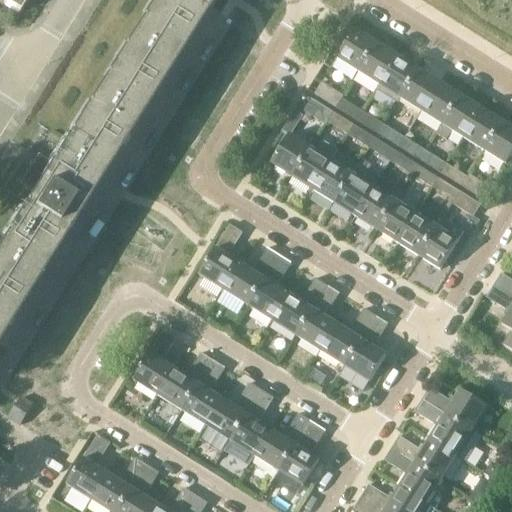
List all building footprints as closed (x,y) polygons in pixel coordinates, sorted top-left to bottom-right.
[(198,0),(154,0),(68,137),(0,244),(0,338),(209,6),(198,0)] [(0,0),(0,2),(18,14),(26,0),(0,0)] [(330,54),(359,73),(378,44),(349,25),(330,54)] [(398,56),(378,44),(359,73),(380,85),(398,56)] [(380,85),(401,99),(419,70),(398,56),(380,85)] [(441,83),(419,70),(401,99),(423,112),(441,83)] [(315,94),(336,108),(344,96),(322,82),(315,94)] [(462,96),(441,83),(423,112),(442,125),(436,134),(438,135),(462,96)] [(465,139),(483,110),(462,96),(438,135),(446,140),(452,131),(465,139)] [(326,124),(333,113),(312,99),(304,111),(326,124)] [(357,121),(363,112),(348,102),(342,111),(357,121)] [(503,122),(483,110),(465,139),(485,151),(503,122)] [(282,131),(289,135),(301,116),(294,112),(282,131)] [(363,112),(357,121),(372,130),(378,121),(363,112)] [(334,125),(348,135),(354,126),(339,116),(334,125)] [(511,155),(511,128),(503,122),(485,151),(506,165),(511,155)] [(354,126),(348,135),(363,144),(369,135),(354,126)] [(399,147),(405,138),(390,129),(384,138),(399,147)] [(271,164),(293,178),(311,149),(289,135),(271,164)] [(405,138),(399,147),(414,157),(420,148),(405,138)] [(293,178),(314,191),(332,162),(338,151),(324,143),(318,153),(311,149),(293,178)] [(375,152),(390,161),(396,152),(381,143),(375,152)] [(396,152),(390,161),(405,170),(411,162),(396,152)] [(432,155),(426,164),(441,174),(447,165),(432,155)] [(335,204),(359,166),(349,160),(344,169),(332,162),(314,191),(335,204)] [(447,165),(441,174),(456,183),(462,174),(447,165)] [(356,217),(375,188),(363,181),(369,172),(359,166),(335,204),(356,217)] [(418,178),(432,187),(438,179),(423,169),(418,178)] [(469,175),(462,187),(484,200),(491,189),(469,175)] [(453,188),(438,179),(432,187),(447,197),(453,188)] [(386,195),(375,188),(356,217),(378,231),(396,202),(402,192),(391,186),(386,195)] [(473,217),(481,205),(459,192),(452,203),(473,217)] [(417,215),(396,202),(378,231),(398,244),(417,215)] [(398,244),(419,257),(437,228),(417,215),(398,244)] [(443,218),(437,228),(419,257),(440,270),(464,232),(443,218)] [(224,291),(241,265),(228,257),(243,233),(230,225),(199,275),(224,291)] [(241,265),(224,291),(248,306),(280,256),(268,249),(253,272),(241,265)] [(291,263),(280,256),(248,306),(273,322),(290,296),(276,287),(291,263)] [(511,281),(501,274),(494,286),(511,297),(511,281)] [(301,303),(290,296),(273,322),(297,337),(328,287),(316,279),(301,303)] [(511,297),(494,286),(486,298),(510,313),(502,326),(511,332),(503,345),(511,350),(511,297)] [(297,337),(321,352),(338,326),(325,317),(340,294),(328,287),(297,337)] [(321,352),(346,367),(377,317),(365,309),(350,333),(338,326),(321,352)] [(388,324),(377,317),(346,367),(369,382),(386,356),(373,348),(388,324)] [(177,338),(164,330),(133,380),(158,396),(174,369),(162,362),(177,338)] [(187,377),(174,369),(158,396),(182,411),(213,361),(202,354),(187,377)] [(225,368),(213,361),(182,411),(207,426),(223,400),(210,392),(225,368)] [(235,408),(223,400),(207,426),(231,442),(262,392),(250,384),(235,408)] [(429,389),(422,400),(472,432),(487,407),(461,390),(453,403),(429,389)] [(273,399),(262,392),(231,442),(255,457),(271,430),(259,422),(273,399)] [(21,425),(34,404),(22,397),(9,419),(21,425)] [(430,439),(456,456),(466,462),(481,437),(472,432),(422,400),(414,412),(438,427),(430,439)] [(284,438),(271,430),(255,457),(279,472),(311,422),(299,414),(284,438)] [(325,431),(311,422),(279,472),(303,487),(320,461),(307,453),(309,450),(312,452),(325,431)] [(67,485),(91,501),(108,474),(95,466),(110,443),(98,435),(67,485)] [(399,437),(391,449),(441,480),(456,456),(430,439),(422,452),(399,437)] [(400,488),(426,504),(441,480),(391,449),(384,460),(408,475),(400,488)] [(91,501),(109,511),(118,511),(147,466),(135,458),(120,482),(108,474),(91,501)] [(493,479),(499,470),(490,464),(484,473),(493,479)] [(159,473),(147,466),(118,511),(152,511),(157,505),(144,497),(159,473)] [(368,485),(361,497),(384,511),(433,511),(435,510),(426,504),(400,488),(392,500),(368,485)] [(167,511),(157,505),(152,511),(186,511),(196,496),(184,489),(169,511),(167,511)] [(484,498),(480,495),(475,496),(472,500),(479,504),(484,498)] [(201,511),(207,503),(196,496),(186,511),(201,511)] [(358,511),(384,511),(361,497),(353,509),(358,511)]
